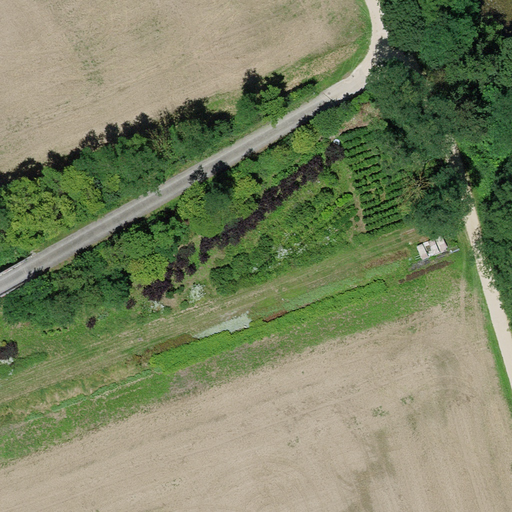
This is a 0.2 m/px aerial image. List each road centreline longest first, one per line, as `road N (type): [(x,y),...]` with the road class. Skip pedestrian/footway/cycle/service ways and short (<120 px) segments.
road 1 (track): [(0,285),(400,58)]
road 2 (track): [(400,58),(443,128),(511,358)]
